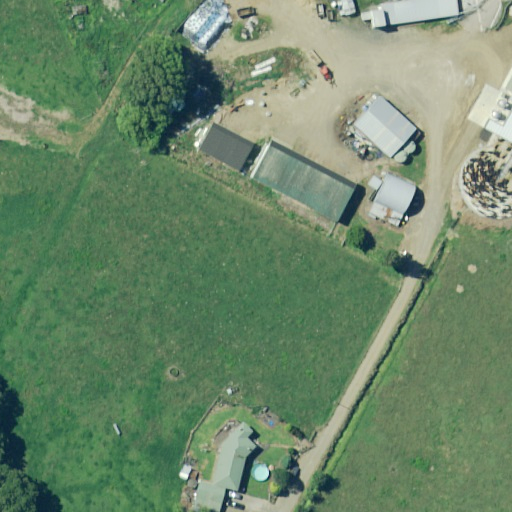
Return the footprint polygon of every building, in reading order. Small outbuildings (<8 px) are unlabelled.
[(458,15),(455,0),(421,0),(381,6),(382,9),(370,10),(373,28),(458,15)] [(415,129),(378,96),(352,125),(389,158),(415,129)] [(352,191),(267,147),(250,178),(336,223),(352,191)] [(415,187),(387,174),(376,199),(404,212),(415,187)] [(224,488),(236,491),(246,456),(255,448),(263,449),(264,445),(258,444),(251,436),(253,433),(242,423),(224,443),(223,445),(212,484),(224,488)]
